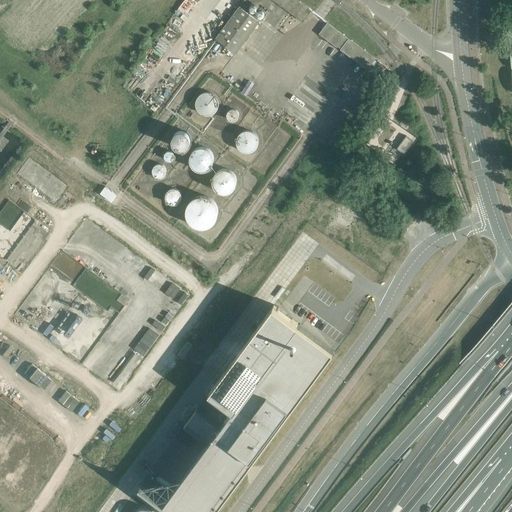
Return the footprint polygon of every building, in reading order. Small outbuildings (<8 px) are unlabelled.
[(311,10),(296,0),(274,0),(303,21),(311,10)] [(236,53),(259,21),(239,6),(215,38),(236,53)] [(375,58),(349,39),(345,36),(328,23),(320,34),(337,46),(341,49),(367,69),(375,58)] [(394,81),(398,76),(394,73),(390,78),(394,81)] [(216,95),(215,94),(213,93),(212,93),(211,92),(210,92),(209,92),(208,92),(206,92),(204,92),(203,92),(201,93),(200,94),(198,96),(197,97),(197,98),(196,99),(196,100),(196,101),(195,102),(195,103),(195,104),(196,105),(196,106),(196,107),(196,108),(197,109),(198,110),(199,111),(200,112),(201,113),(202,114),(203,114),(205,115),(206,115),(207,115),(209,115),(210,114),(212,114),(213,113),(214,112),(215,111),(216,111),(217,109),(218,108),(218,106),(218,105),(219,104),(219,103),(219,102),(218,101),(218,99),(217,98),(216,96),(216,95)] [(231,109),(230,109),(229,110),(228,111),(227,112),(227,113),(227,114),(227,115),(227,116),(227,117),(227,118),(228,119),(229,120),(230,120),(231,121),(232,121),(233,121),(234,121),(235,121),(236,121),(237,120),(238,119),(238,118),(239,117),(239,116),(239,115),(239,114),(239,113),(239,112),(238,111),(237,110),(236,109),(235,109),(234,109),(234,108),(232,109),(231,109)] [(174,135),(173,136),(173,137),(173,138),(173,139),(173,140),(173,141),(173,142),(173,143),(174,144),(174,145),(175,146),(176,147),(177,147),(178,148),(179,148),(180,148),(181,149),(182,149),(183,149),(184,149),(185,148),(186,148),(187,147),(188,146),(189,146),(189,145),(190,144),(190,143),(191,142),(191,141),(191,140),(191,139),(191,138),(191,137),(190,136),(190,135),(189,134),(189,133),(188,133),(187,132),(187,131),(186,131),(185,131),(184,130),(183,130),(182,130),(181,130),(180,130),(179,131),(178,131),(177,131),(176,132),(175,133),(174,134),(174,135)] [(258,137),(258,136),(257,135),(257,134),(256,133),(255,132),(254,132),(252,131),(250,130),(249,130),(248,130),(246,130),(245,130),(244,131),(243,131),(242,132),(241,132),(240,134),(238,135),(238,136),(237,137),(237,139),(237,141),(237,142),(237,144),(237,145),(238,146),(238,147),(239,148),(240,149),(241,150),(242,150),(243,151),(244,151),(245,152),(246,152),(248,152),(249,152),(250,152),(251,152),(252,151),(253,151),(254,150),(255,149),(256,149),(257,148),(257,147),(258,146),(258,145),(259,144),(259,143),(259,142),(259,140),(259,139),(259,138),(258,137)] [(404,154),(414,141),(406,136),(396,148),(404,154)] [(192,152),(191,153),(191,154),(190,156),(190,157),(190,158),(190,159),(190,161),(190,162),(191,163),(191,164),(192,165),(193,166),(194,167),(195,168),(196,169),(197,169),(198,170),(199,170),(200,170),(202,170),(203,170),(204,170),(205,170),(207,169),(208,169),(209,168),(210,167),(211,166),(212,166),(212,164),(213,163),(213,162),(214,161),(214,160),(214,159),(214,157),(214,156),(213,155),(213,154),(212,152),(212,151),(211,150),(210,150),(209,149),(208,148),(207,147),(206,147),(205,147),(203,146),(202,146),(201,146),(200,147),(198,147),(197,147),(196,148),(195,148),(194,149),(193,150),(192,151),(192,152)] [(175,156),(175,155),(174,154),(174,153),(173,152),(173,151),(172,151),(171,150),(170,150),(169,150),(168,151),(167,151),(166,152),(165,152),(165,153),(164,154),(164,155),(164,156),(164,157),(165,158),(165,159),(166,160),(167,160),(168,160),(169,161),(170,161),(171,160),(172,160),(173,159),(174,158),(174,157),(175,156)] [(29,158),(17,174),(56,203),(68,187),(29,158)] [(154,166),(153,167),(153,168),(152,169),(152,170),(152,171),(152,172),(153,173),(153,175),(154,176),(155,176),(156,177),(157,177),(158,178),(160,178),(161,177),(162,177),(163,177),(164,176),(165,175),(165,174),(166,174),(166,173),(166,172),(166,171),(166,170),(166,169),(166,168),(165,167),(165,166),(164,165),(163,165),(162,164),(161,164),(160,164),(159,164),(157,164),(156,164),(155,165),(154,166)] [(219,170),(217,171),(216,172),(215,173),(214,175),(214,176),(213,177),(213,179),(213,180),(213,181),(213,182),(213,183),(213,184),(214,186),(214,187),(215,188),(216,189),(218,190),(219,191),(220,192),(222,192),(223,193),(224,193),(225,193),(227,193),(228,192),(230,192),(231,191),(232,191),(233,190),(234,189),(235,187),(236,186),(236,185),(237,183),(237,182),(237,181),(237,180),(237,178),(236,177),(236,175),(235,174),(234,172),(233,172),(232,171),(231,170),(229,169),(228,169),(226,168),(224,168),(222,169),(220,169),(219,170)] [(182,195),(181,194),(181,193),(181,192),(180,191),(179,190),(178,190),(177,189),(176,188),(174,188),(173,188),(171,188),(170,189),(169,190),(167,191),(167,192),(166,193),(166,194),(166,195),(165,195),(165,196),(165,197),(166,198),(166,199),(166,200),(167,201),(168,202),(169,203),(170,203),(171,204),(172,204),(173,204),(174,204),(175,204),(176,204),(178,203),(179,203),(179,202),(180,202),(180,201),(181,200),(181,199),(182,198),(182,197),(182,196),(182,195)] [(187,207),(186,209),(186,210),(186,212),(186,214),(187,215),(187,217),(188,218),(188,219),(189,220),(189,221),(190,222),(191,223),(193,224),(194,225),(196,226),(197,227),(199,227),(201,227),(203,227),(204,227),(206,227),(207,227),(209,226),(211,225),(212,224),(213,223),(214,222),(215,221),(216,220),(217,218),(218,216),(218,215),(218,213),(218,212),(218,210),(218,209),(218,208),(218,206),(217,205),(217,204),(216,203),(215,202),(215,201),(214,200),(213,199),(211,198),(210,197),(209,196),(207,196),(206,195),(204,195),(203,195),(201,195),(200,195),(198,196),(196,196),(195,197),(194,197),(193,198),(192,199),(191,200),(189,202),(188,203),(187,205),(187,206),(187,207)] [(0,223),(0,255),(21,271),(50,232),(24,213),(10,231),(0,223)] [(86,218),(15,315),(118,392),(190,296),(86,218)] [(334,350),(273,305),(209,391),(232,409),(219,427),(196,410),(185,425),(207,441),(163,500),(141,483),(140,485),(175,511),(213,511),(244,471),(243,471),(246,467),(248,464),(249,464),(334,350)] [(0,350),(7,356),(14,347),(8,341),(0,350)] [(51,378),(32,364),(24,373),(43,388),(51,378)] [(83,403),(67,390),(60,399),(76,412),(83,403)]
